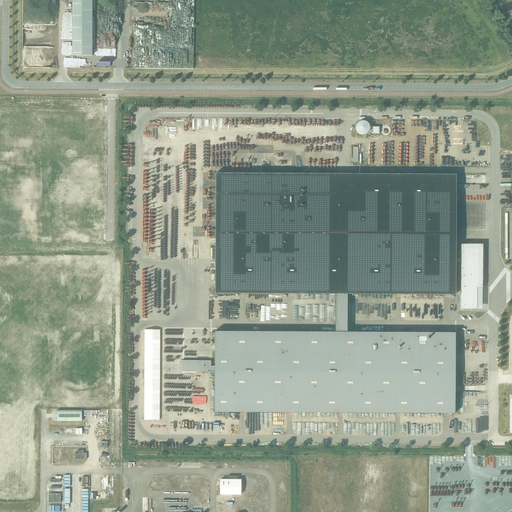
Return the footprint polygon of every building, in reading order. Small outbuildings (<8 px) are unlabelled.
[(92,0),(72,0),(72,55),(92,55),(92,0)] [(371,127),(363,119),(355,127),(363,135),(371,127)] [(387,126),(386,126),(385,126),(384,126),(383,126),(382,127),(381,128),(381,129),(381,130),(381,131),(381,132),(381,133),(382,133),(382,134),(383,134),(384,135),(385,135),(386,135),(387,135),(388,134),(389,134),(389,133),(390,132),(390,131),(390,130),(390,129),(390,128),(389,128),(389,127),(388,127),(388,126),(387,126)] [(444,164),(456,165),(457,142),(444,142),(444,164)] [(455,295),(455,262),(460,262),(460,309),(477,309),(477,288),(482,288),(482,244),(460,244),(460,258),(455,258),(456,174),(216,173),(215,293),(335,294),(334,332),(215,331),(214,366),(211,366),(211,361),(181,360),(181,372),(207,372),(208,370),(214,370),(214,412),(454,413),(455,332),(347,332),(347,294),(455,295)] [(160,419),(161,329),(145,329),(144,419),(160,419)] [(57,421),(82,421),(82,410),(57,410),(57,421)] [(84,452),(84,449),(78,449),(78,453),(75,453),(75,458),(87,458),(87,452),(84,452)] [(240,479),(220,479),(220,494),(240,495),(240,479)] [(60,494),(48,494),(48,503),(60,503),(60,494)]
